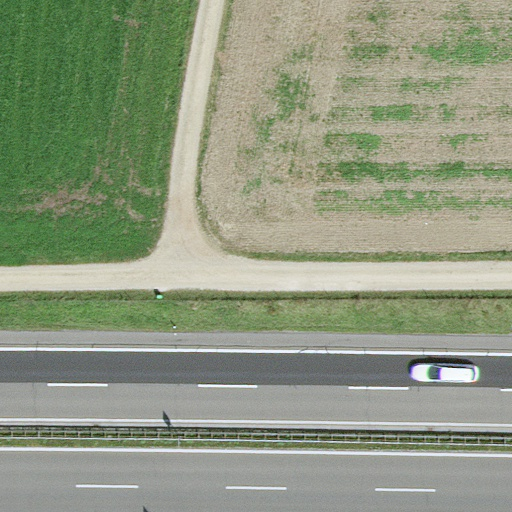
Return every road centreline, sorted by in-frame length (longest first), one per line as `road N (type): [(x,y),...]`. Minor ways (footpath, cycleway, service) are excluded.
road 1 (track): [(0,286),(511,280)]
road 2 (motorway): [(511,389),(0,383)]
road 3 (motorway): [(0,489),(511,494)]
road 4 (track): [(210,0),(159,283)]
